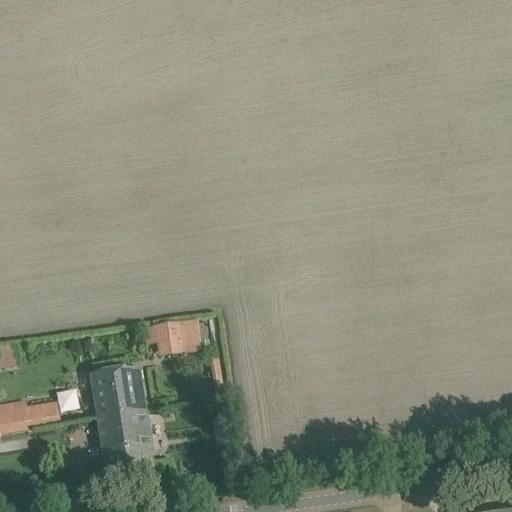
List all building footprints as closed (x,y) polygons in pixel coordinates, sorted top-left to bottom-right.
[(199,323),(155,329),(157,341),(164,340),(166,353),(180,351),(181,357),(203,354),(199,323)] [(0,371),(21,368),(17,348),(0,351),(0,371)] [(224,394),(218,361),(210,362),(215,395),(224,394)] [(90,377),(97,419),(146,412),(140,370),(90,377)] [(0,436),(28,432),(27,426),(59,420),(57,406),(0,415),(0,436)] [(97,419),(103,461),(106,481),(154,474),(151,454),(150,450),(152,450),(146,412),(97,419)] [(240,483),(237,469),(227,471),(229,484),(240,483)]
